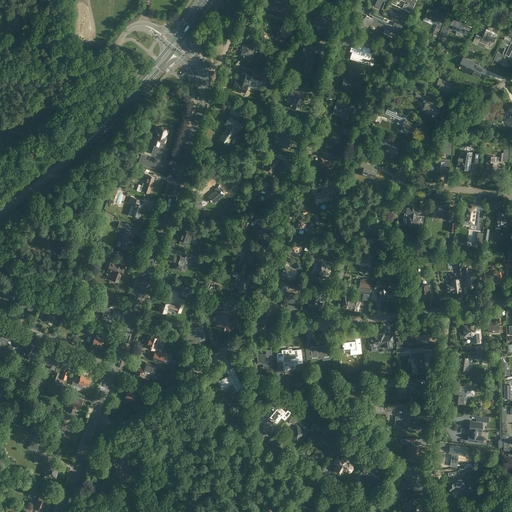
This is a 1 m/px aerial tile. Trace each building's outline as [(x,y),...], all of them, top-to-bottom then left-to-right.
[(287,0),(276,0),(275,5),(279,7),(279,6),(281,6),(280,9),(287,11),(290,1),(287,0)] [(377,0),(375,6),(384,10),(388,0),(377,0)] [(394,0),(398,1),(398,0),(402,0),(405,2),(402,8),(409,11),(411,7),(413,9),(417,1),(414,0),(394,0)] [(314,7),(313,12),(317,13),(314,23),(325,27),(327,19),(322,18),(323,15),(325,10),(314,7)] [(424,18),(438,24),(444,13),(437,9),(436,12),(429,8),(424,18)] [(366,16),(359,24),(362,27),(367,22),(376,27),(377,25),(386,29),(385,32),(384,33),(393,37),(393,36),(395,33),(397,34),(398,35),(402,26),(394,22),(393,25),(389,23),(389,24),(382,21),(382,20),(383,20),(384,17),(371,11),(369,14),(372,16),(374,16),(373,18),(373,19),(366,16)] [(457,18),(456,21),(453,20),(451,25),(453,26),(452,29),(468,35),(471,28),(467,26),(468,23),(457,18)] [(6,19),(5,31),(17,32),(18,30),(18,25),(8,24),(9,19),(7,19),(6,19)] [(281,30),(280,31),(281,31),(281,34),(284,35),(288,36),(289,33),(290,34),(292,28),(290,28),(291,25),(287,24),(284,23),(283,26),(282,25),(281,30)] [(444,25),(440,33),(446,36),(450,28),(444,25)] [(473,41),(473,42),(473,43),(478,45),(479,42),(486,45),(488,46),(490,42),(494,43),(497,35),(492,33),(493,32),(486,29),(483,37),(477,34),(473,41)] [(242,48),(243,49),(241,55),(245,57),(246,55),(249,56),(248,58),(253,59),(254,55),(253,54),(255,47),(260,48),(262,43),(256,41),(254,46),(243,43),(242,48)] [(355,42),(353,48),(350,59),(362,62),(363,58),(370,60),(372,53),(370,53),(371,48),(363,45),(364,44),(355,42)] [(504,43),(502,47),(505,48),(503,52),(510,55),(509,57),(511,58),(511,42),(511,43),(509,42),(508,45),(504,43)] [(304,72),(310,74),(313,63),(314,63),(315,57),(314,55),(314,56),(312,52),(313,48),(304,46),(303,52),(304,54),(305,53),(308,59),(304,72)] [(497,52),(495,58),(498,59),(497,61),(502,63),(505,56),(500,54),(501,53),(497,52)] [(463,57),(460,64),(465,66),(462,71),(469,74),(470,73),(483,78),(487,69),(471,62),(471,61),(463,57)] [(235,81),(233,89),(237,90),(237,91),(240,92),(241,91),(245,93),(248,85),(246,84),(248,78),(250,78),(252,72),(244,69),(239,82),(235,81)] [(352,89),(355,80),(354,80),(355,78),(356,78),(358,72),(349,69),(347,76),(348,76),(347,78),(344,77),(341,86),(342,86),(342,88),(346,89),(346,88),(352,89)] [(254,74),(253,75),(257,77),(256,79),(261,81),(263,82),(265,77),(265,76),(263,75),(259,74),(254,73),(254,74)] [(449,92),(452,83),(452,84),(438,78),(436,83),(440,84),(438,88),(443,90),(444,89),(449,91),(449,92)] [(140,80),(131,89),(133,91),(142,82),(140,80)] [(288,82),(287,86),(293,88),(290,97),(294,98),(291,106),(300,109),(300,108),(301,108),(302,104),(302,103),(302,104),(300,103),(301,101),(302,101),(305,92),(294,89),(296,84),(288,82)] [(426,100),(423,110),(436,115),(439,106),(433,104),(433,103),(435,99),(424,95),(423,99),(426,100)] [(342,117),(346,118),(351,104),(346,103),(345,104),(337,101),(333,112),(342,115),(342,117)] [(366,105),(355,101),(353,105),(359,108),(359,109),(364,111),(366,105)] [(388,107),(385,113),(392,116),(393,115),(399,118),(397,123),(401,125),(404,118),(406,114),(388,107)] [(259,116),(253,112),(250,117),(256,121),(259,116)] [(226,129),(225,128),(219,138),(225,141),(226,138),(230,140),(236,130),(238,131),(240,128),(239,128),(242,124),(230,116),(226,123),(228,125),(226,129)] [(416,123),(404,118),(401,125),(405,127),(404,129),(404,130),(407,131),(408,131),(409,129),(412,131),(416,123)] [(288,128),(280,126),(276,136),(281,138),(279,145),(288,148),(291,140),(290,140),(292,134),(287,132),(288,128)] [(168,128),(166,128),(164,127),(164,128),(158,127),(156,133),(158,133),(156,138),(155,137),(152,144),(158,146),(159,142),(164,144),(166,139),(165,138),(166,136),(167,137),(169,130),(167,129),(168,128)] [(342,131),(341,131),(328,127),(326,132),(329,133),(326,140),(328,140),(327,144),(327,145),(331,146),(332,145),(333,142),(334,142),(335,137),(339,138),(339,139),(345,141),(347,136),(341,134),(342,131)] [(377,142),(376,146),(382,148),(384,144),(385,140),(378,138),(377,142)] [(385,153),(396,156),(399,148),(388,145),(385,153)] [(160,156),(163,149),(157,147),(154,154),(160,156)] [(260,147),(258,154),(264,156),(266,149),(260,147)] [(459,157),(458,164),(461,165),(461,168),(469,169),(469,166),(470,166),(471,161),(472,161),(477,162),(478,153),(474,152),(465,151),(464,158),(459,157)] [(142,154),(139,163),(149,167),(151,161),(146,159),(145,159),(146,156),(142,154)] [(497,163),(497,160),(497,157),(497,156),(490,155),(487,155),(486,164),(487,164),(487,169),(485,169),(485,173),(496,174),(496,167),(497,167),(497,166),(498,167),(499,166),(499,165),(499,164),(499,163),(498,163),(497,163)] [(321,158),(319,166),(328,169),(330,162),(333,163),(335,159),(335,157),(329,156),(328,160),(325,159),(326,157),(322,156),(321,158)] [(265,167),(272,172),(275,168),(280,162),(273,157),(265,167)] [(436,164),(435,170),(439,171),(439,169),(444,169),(444,168),(448,169),(450,160),(437,158),(436,164)] [(359,168),(363,169),(363,170),(363,171),(366,172),(367,174),(367,176),(374,178),(377,170),(372,168),(373,166),(361,163),(359,168)] [(142,185),(140,190),(141,190),(143,191),(150,193),(155,177),(148,174),(145,183),(143,183),(142,185)] [(263,186),(262,190),(266,191),(263,201),(272,203),(276,192),(267,189),(268,187),(263,186)] [(317,203),(330,199),(329,195),(336,193),(334,186),(323,189),(323,190),(314,193),(317,203)] [(208,197),(205,199),(208,203),(211,200),(213,203),(224,194),(218,187),(215,189),(216,190),(208,197)] [(132,214),(140,217),(142,211),(143,212),(145,206),(141,204),(142,200),(131,197),(129,203),(135,205),(132,214)] [(203,207),(201,200),(194,201),(195,208),(203,207)] [(434,205),(433,213),(436,213),(440,213),(440,214),(444,215),(443,218),(443,219),(451,220),(451,216),(453,207),(445,206),(445,207),(434,205)] [(407,224),(423,225),(424,218),(421,217),(422,215),(418,215),(419,208),(414,207),(414,206),(411,206),(411,207),(407,206),(407,207),(401,206),(401,211),(405,212),(404,216),(408,217),(407,224)] [(464,207),(462,220),(463,220),(470,221),(470,222),(470,223),(470,224),(469,224),(469,225),(477,226),(478,217),(474,217),(475,209),(468,208),(464,208),(465,207),(464,207)] [(501,227),(502,223),(506,224),(507,214),(498,213),(496,222),(495,226),(501,227)] [(314,217),(313,222),(324,226),(326,220),(314,217)] [(299,219),(297,227),(300,228),(298,233),(303,234),(304,229),(305,229),(307,230),(307,232),(314,234),(316,227),(310,225),(311,221),(310,221),(307,220),(307,221),(307,222),(299,219)] [(117,228),(126,231),(128,225),(119,222),(117,228)] [(254,235),(262,237),(263,233),(264,233),(266,226),(258,224),(254,235)] [(373,225),(372,234),(380,235),(381,226),(373,225)] [(181,231),(179,238),(180,239),(179,240),(180,240),(179,242),(180,244),(184,245),(186,245),(187,242),(188,241),(189,242),(190,237),(197,239),(199,234),(191,231),(183,228),(182,231),(181,231)] [(123,234),(120,233),(118,240),(122,242),(120,247),(127,249),(129,241),(131,242),(133,235),(124,232),(123,234)] [(397,234),(395,241),(403,242),(404,235),(397,234)] [(291,244),(289,252),(288,255),(289,255),(293,256),(292,256),(298,258),(299,253),(300,251),(301,247),(300,246),(300,244),(297,243),(296,245),(291,244)] [(250,247),(241,245),(239,252),(246,254),(244,261),(253,263),(255,258),(256,258),(257,254),(248,251),(250,247)] [(176,261),(174,268),(181,270),(182,267),(186,269),(188,263),(190,264),(191,260),(193,255),(187,253),(185,258),(180,257),(178,262),(176,261)] [(371,267),(370,266),(373,255),(366,253),(364,258),(360,256),(358,263),(365,265),(363,272),(369,274),(371,267)] [(121,275),(122,275),(125,268),(110,262),(108,270),(114,272),(111,279),(118,282),(121,275)] [(322,265),(319,274),(322,274),(321,276),(325,277),(325,275),(328,276),(331,265),(323,262),(321,262),(320,265),(322,265)] [(282,274),(295,277),(297,270),(284,266),(282,274)] [(477,272),(468,273),(467,273),(467,276),(468,287),(474,286),(473,278),(477,277),(477,278),(481,278),(481,271),(477,271),(477,272)] [(501,271),(489,272),(490,285),(501,284),(501,279),(502,279),(501,271)] [(247,274),(244,273),(238,272),(236,278),(236,279),(237,280),(237,281),(238,281),(238,282),(240,282),(238,289),(246,291),(249,280),(245,279),(247,274)] [(453,284),(447,285),(448,291),(452,291),(452,292),(455,291),(455,292),(456,292),(458,292),(459,292),(459,291),(461,291),(460,286),(459,278),(455,279),(455,277),(456,277),(456,275),(456,273),(451,273),(452,277),(452,278),(452,279),(450,280),(450,284),(452,283),(453,284)] [(371,280),(364,279),(363,279),(361,279),(360,286),(362,286),(362,287),(369,288),(371,280)] [(420,285),(421,292),(428,291),(427,283),(420,285)] [(1,287),(2,285),(0,284),(0,295),(8,299),(11,293),(1,287)] [(11,293),(17,296),(20,289),(15,286),(11,293)] [(379,292),(376,293),(377,298),(380,297),(380,300),(390,299),(389,293),(392,292),(391,288),(379,289),(379,292)] [(208,290),(202,296),(206,299),(211,293),(208,290)] [(308,310),(312,311),(312,310),(320,312),(321,308),(322,308),(323,305),(322,304),(323,303),(318,302),(320,295),(314,293),(312,300),(309,299),(307,308),(308,308),(308,310)] [(288,298),(287,307),(291,308),(293,308),(297,309),(299,299),(299,296),(294,295),(294,294),(289,294),(289,298),(288,298)] [(33,300),(32,302),(27,300),(28,298),(26,296),(21,306),(26,309),(32,311),(35,305),(36,306),(37,302),(33,300)] [(345,298),(343,306),(357,311),(360,303),(358,302),(358,301),(345,298)] [(98,313),(107,316),(107,314),(109,314),(110,309),(109,309),(111,302),(103,299),(100,306),(99,305),(97,310),(99,311),(98,313)] [(220,314),(217,325),(222,326),(229,332),(236,322),(231,319),(234,308),(230,306),(223,300),(218,306),(223,310),(220,314)] [(159,310),(167,313),(168,308),(180,312),(183,305),(178,303),(177,307),(162,301),(159,310)] [(50,308),(51,305),(46,302),(42,311),(46,313),(45,316),(46,317),(46,319),(49,321),(50,320),(53,322),(56,316),(54,314),(55,311),(50,308)] [(265,305),(263,312),(262,312),(261,314),(262,315),(262,316),(262,317),(269,319),(270,316),(275,318),(278,311),(272,309),(272,307),(265,305)] [(493,331),(493,333),(503,332),(502,326),(499,326),(499,323),(492,323),(492,322),(487,322),(488,331),(493,331)] [(476,343),(481,342),(479,324),(474,325),(474,324),(469,324),(469,325),(464,326),(465,330),(463,330),(464,336),(470,335),(470,334),(475,334),(476,343)] [(187,334),(190,343),(189,338),(194,337),(195,341),(205,339),(201,327),(194,329),(195,332),(187,334)] [(428,330),(410,332),(411,335),(412,345),(417,344),(417,343),(417,341),(422,341),(422,343),(424,343),(424,347),(430,346),(429,343),(429,340),(428,330)] [(9,333),(8,336),(0,332),(0,340),(6,343),(9,338),(13,340),(15,335),(9,333)] [(370,340),(368,341),(370,351),(376,350),(376,347),(376,346),(375,344),(384,342),(386,342),(386,344),(387,344),(388,345),(388,344),(391,344),(392,346),(392,342),(393,342),(392,335),(384,336),(384,333),(378,334),(378,336),(370,337),(370,340)] [(92,335),(89,343),(96,345),(95,347),(100,349),(103,339),(92,335)] [(159,338),(150,335),(146,347),(158,351),(160,344),(157,343),(159,338)] [(355,341),(353,341),(342,342),(343,349),(350,348),(350,350),(351,355),(362,353),(360,338),(355,338),(355,341)] [(26,350),(23,355),(24,355),(29,358),(30,357),(31,357),(34,359),(35,359),(36,356),(35,355),(37,352),(34,350),(34,349),(36,346),(35,346),(33,345),(34,344),(31,343),(30,343),(29,346),(28,346),(27,345),(25,350),(26,350)] [(10,345),(7,351),(16,355),(19,349),(18,349),(16,348),(10,345)] [(310,346),(312,357),(318,356),(318,355),(330,353),(329,345),(317,346),(310,346)] [(272,367),(271,349),(266,350),(267,354),(257,354),(258,364),(267,363),(267,367),(272,367)] [(283,358),(277,359),(278,372),(283,371),(283,369),(288,368),(288,365),(298,364),(298,363),(303,363),(301,349),(292,350),(286,351),(286,350),(282,350),(282,352),(283,358)] [(423,351),(410,352),(410,354),(411,359),(416,359),(417,369),(417,374),(426,373),(425,368),(424,359),(423,359),(423,351)] [(155,352),(152,360),(164,363),(166,356),(155,352)] [(46,361),(45,364),(51,367),(51,368),(54,369),(55,367),(56,366),(59,359),(49,354),(45,361),(46,361)] [(458,369),(467,370),(469,357),(460,356),(458,369)] [(138,366),(136,370),(135,370),(134,370),(134,371),(133,372),(134,373),(135,374),(142,377),(143,377),(149,379),(154,365),(145,362),(143,368),(138,366)] [(226,371),(229,376),(218,381),(222,389),(233,384),(236,391),(243,388),(233,367),(226,371)] [(74,374),(73,380),(74,380),(73,381),(78,382),(76,386),(82,388),(83,384),(87,385),(90,377),(81,374),(76,373),(75,374),(74,374)] [(139,387),(136,392),(142,397),(148,389),(147,389),(147,388),(150,385),(147,383),(143,382),(141,385),(142,386),(140,388),(139,387)] [(401,395),(406,396),(406,392),(415,393),(416,384),(404,382),(404,383),(399,382),(398,395),(399,395),(401,395)] [(462,392),(458,391),(458,392),(456,393),(455,393),(454,402),(457,402),(457,403),(465,404),(467,396),(466,396),(467,390),(469,391),(471,391),(472,387),(462,386),(462,392)] [(58,387),(56,393),(63,395),(65,390),(58,387)] [(137,394),(136,395),(128,391),(126,397),(133,401),(135,398),(141,401),(143,397),(137,394)] [(80,406),(82,400),(73,397),(69,395),(66,405),(70,406),(68,411),(74,413),(77,404),(80,406)] [(269,417),(268,418),(276,424),(279,420),(278,420),(281,417),(285,420),(291,413),(288,410),(286,412),(284,414),(279,410),(281,407),(275,403),(270,408),(271,409),(274,411),(269,417)] [(413,414),(413,410),(404,410),(404,415),(406,415),(406,418),(401,417),(401,416),(395,416),(395,425),(400,426),(400,428),(408,428),(408,426),(412,426),(412,429),(419,429),(420,418),(412,417),(412,414),(413,414)] [(15,414),(13,420),(23,423),(25,418),(15,414)] [(329,432),(325,438),(329,440),(327,443),(331,446),(337,438),(336,437),(340,431),(343,427),(333,419),(325,429),(328,431),(329,432)] [(349,421),(344,428),(349,431),(353,425),(349,421)] [(482,423),(470,421),(470,428),(469,430),(470,430),(469,435),(469,434),(469,436),(468,440),(480,442),(483,442),(483,436),(481,436),(482,423)] [(70,436),(73,428),(69,427),(70,425),(63,423),(61,429),(59,428),(58,431),(70,436)] [(317,425),(316,424),(314,423),(309,429),(312,432),(317,425)] [(298,441),(304,432),(297,426),(290,435),(298,441)] [(503,447),(503,438),(495,439),(495,447),(503,447)] [(412,443),(410,458),(419,460),(420,453),(421,449),(421,445),(412,443)] [(452,445),(451,453),(454,453),(454,455),(453,455),(453,460),(459,461),(459,454),(463,455),(464,446),(452,445)] [(26,454),(34,456),(36,449),(28,447),(26,454)] [(141,449),(136,453),(140,458),(145,454),(141,449)] [(116,456),(112,459),(113,460),(117,466),(116,467),(120,472),(129,466),(125,461),(126,460),(125,459),(126,458),(122,453),(117,457),(116,456)] [(38,460),(38,461),(40,462),(46,464),(46,462),(48,457),(40,455),(38,460)] [(337,457),(334,463),(338,466),(335,470),(340,473),(342,469),(349,473),(354,465),(349,462),(350,460),(344,456),(341,460),(337,457)] [(47,470),(45,477),(50,479),(51,476),(52,476),(56,477),(59,466),(49,463),(48,464),(48,467),(47,467),(46,470),(47,470)] [(404,471),(403,479),(407,480),(406,482),(407,482),(415,484),(416,480),(417,479),(416,479),(416,477),(417,477),(417,475),(416,475),(417,472),(413,471),(413,467),(406,466),(406,471),(404,471)] [(370,485),(375,488),(380,479),(363,469),(359,475),(363,478),(359,484),(363,487),(364,485),(368,488),(370,485)] [(453,480),(457,480),(458,482),(456,482),(456,484),(452,484),(452,488),(450,488),(450,490),(449,490),(450,491),(449,491),(449,495),(453,495),(453,493),(453,492),(455,492),(455,490),(463,489),(463,487),(465,487),(464,483),(462,483),(462,479),(461,477),(463,477),(463,473),(459,473),(459,471),(454,472),(455,474),(453,474),(453,476),(451,476),(449,479),(449,481),(453,480)] [(32,487),(29,495),(34,497),(33,499),(37,500),(37,501),(36,501),(34,503),(37,505),(35,509),(39,510),(41,507),(43,508),(47,497),(39,494),(40,492),(39,492),(35,490),(38,485),(34,483),(32,487)] [(390,497),(386,494),(383,498),(393,504),(397,492),(392,490),(390,497)] [(306,494),(296,497),(297,504),(302,503),(305,505),(313,509),(318,501),(312,498),(312,496),(309,495),(307,495),(306,494)] [(395,506),(404,511),(412,511),(418,503),(406,496),(404,500),(408,503),(406,506),(398,501),(395,506)]
